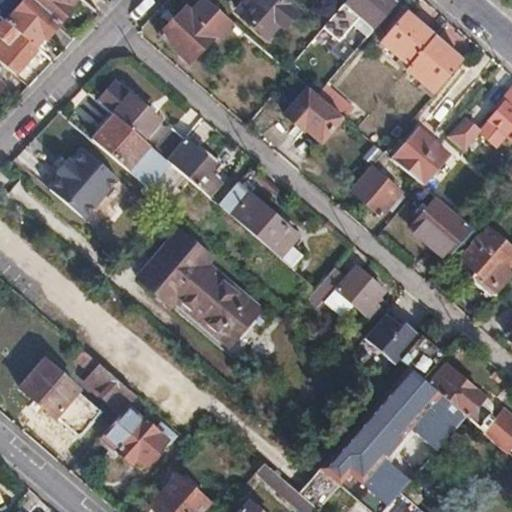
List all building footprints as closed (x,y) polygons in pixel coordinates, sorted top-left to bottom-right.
[(32,0),(24,0),(5,22),(34,47),(43,38),(46,39),(60,23),(32,0)] [(32,0),(60,23),(72,10),(70,7),(76,0),(32,0)] [(234,24),(205,0),(201,0),(190,13),(185,9),(159,37),(187,63),(213,37),(218,42),(234,24)] [(248,5),(240,15),(269,39),(281,25),(286,29),(297,15),(278,0),(244,0),(243,1),(248,5)] [(389,0),(345,0),(325,25),(322,28),(337,41),(356,19),(371,32),(395,4),(389,0)] [(409,67),(433,37),(407,15),(382,43),(409,67)] [(5,22),(3,20),(0,23),(0,40),(1,41),(0,41),(0,62),(14,75),(37,49),(34,47),(5,22)] [(462,61),(433,37),(409,67),(406,69),(434,93),(462,61)] [(98,103),(113,116),(142,141),(157,123),(113,85),(98,103)] [(317,96),(308,88),(284,117),(302,131),(305,130),(319,142),(341,117),(317,96)] [(511,88),(501,101),(504,104),(481,131),(465,117),(447,137),(449,139),(454,144),(465,153),(482,134),(496,146),(505,135),(511,141),(511,88)] [(113,116),(90,140),(147,189),(169,164),(165,160),(152,150),(142,141),(113,116)] [(152,150),(165,160),(182,140),(170,130),(152,150)] [(392,160),(421,185),(422,186),(442,162),(424,147),(430,141),(418,130),(392,160)] [(165,160),(169,164),(210,199),(221,186),(205,172),(210,165),(182,140),(165,160)] [(51,192),(85,152),(81,149),(47,189),(51,192)] [(85,152),(51,192),(96,231),(130,191),(85,152)] [(369,168),(350,191),(380,217),(385,210),(396,198),(400,194),(369,168)] [(276,188),(279,184),(266,173),(263,177),(276,188)] [(295,239),(235,187),(219,206),(278,258),(290,244),(295,239)] [(396,198),(385,210),(391,214),(402,202),(396,198)] [(409,228),(445,261),(473,230),(435,198),(409,228)] [(489,294),(497,294),(511,276),(511,274),(506,269),(511,261),(511,251),(488,231),(463,261),(476,272),(474,275),(474,281),(489,294)] [(178,233),(138,279),(163,299),(167,294),(228,345),(256,310),(208,269),(212,263),(178,233)] [(278,258),(293,270),(304,256),(290,244),(278,258)] [(333,269),(316,289),(328,300),(314,316),(341,338),(361,313),(365,317),(384,294),(355,269),(346,280),(333,269)] [(414,330),(380,302),(355,332),(390,360),(414,330)] [(136,397),(79,349),(70,360),(92,380),(86,387),(103,402),(102,405),(118,418),(128,407),(136,397)] [(43,362),(20,389),(55,419),(58,417),(78,433),(96,412),(75,395),(78,391),(43,362)] [(444,367),(428,385),(467,418),(478,428),(505,452),(511,443),(511,419),(501,410),(494,419),(489,415),(491,413),(480,403),(483,400),(444,367)] [(428,385),(421,379),(399,404),(386,393),(317,472),(297,493),(318,511),(339,486),(368,511),(421,511),(400,494),(467,418),(428,385)] [(118,418),(101,438),(131,464),(136,459),(144,466),(164,442),(168,445),(174,438),(160,425),(155,430),(128,407),(118,418)] [(263,464),(254,475),(297,511),(316,511),(318,511),(297,493),(263,464)] [(177,478),(152,508),(155,511),(200,511),(207,504),(177,478)]
